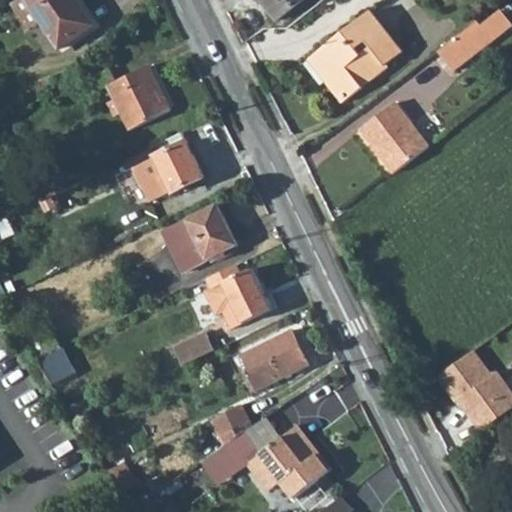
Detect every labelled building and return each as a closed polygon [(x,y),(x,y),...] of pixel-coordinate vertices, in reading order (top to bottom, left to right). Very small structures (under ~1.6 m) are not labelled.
[(40,16),(28,0),(12,0),(9,2),(25,26),(40,16)] [(78,0),(28,0),(40,16),(61,48),(95,25),(78,0)] [(261,0),(277,20),(302,0),(261,0)] [(400,54),(370,13),(310,58),(343,102),(361,89),(358,86),(368,79),(370,82),(388,69),(385,65),(400,54)] [(453,74),(494,43),(479,23),(438,54),(453,74)] [(307,61),(340,104),(343,102),(310,58),(307,61)] [(110,65),(85,77),(92,91),(108,83),(116,98),(123,112),(131,129),(171,110),(148,63),(116,79),(110,65)] [(114,117),(123,112),(116,98),(106,102),(114,117)] [(362,131),(395,175),(433,147),(398,104),(362,131)] [(165,145),(153,150),(156,156),(139,165),(146,180),(163,172),(174,192),(204,177),(186,141),(167,150),(165,145)] [(217,204),(164,230),(184,271),(238,245),(217,204)] [(9,223),(0,226),(0,231),(3,238),(14,234),(9,223)] [(241,273),(237,265),(208,279),(213,289),(224,284),(236,310),(225,315),(231,328),(271,309),(252,268),(241,273)] [(51,317),(20,332),(37,359),(62,347),(66,345),(51,317)] [(293,330),(239,355),(256,391),(310,366),(293,330)] [(171,348),(181,367),(214,350),(204,331),(171,348)] [(75,375),(62,347),(37,359),(54,385),(75,375)] [(472,348),(440,372),(458,398),(456,399),(478,431),(511,407),(488,375),(490,374),(472,348)] [(87,399),(69,408),(75,417),(92,409),(87,399)] [(212,420),(225,445),(251,428),(240,407),(212,420)] [(284,479),(297,497),(335,469),(303,424),(251,460),(272,487),(284,479)] [(121,465),(110,471),(133,508),(143,501),(121,465)] [(158,511),(149,497),(143,501),(133,508),(136,511),(158,511)] [(351,511),(342,501),(327,511),(351,511)]
